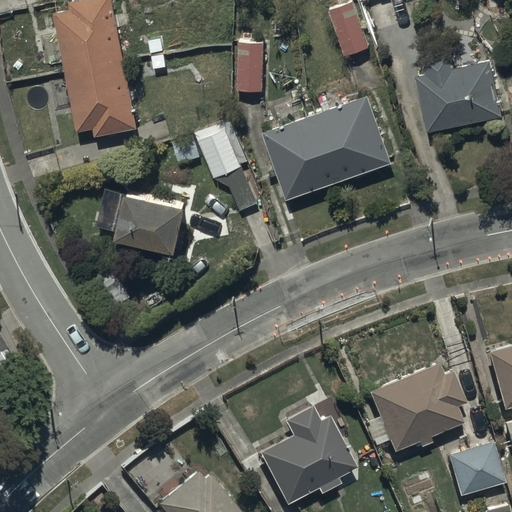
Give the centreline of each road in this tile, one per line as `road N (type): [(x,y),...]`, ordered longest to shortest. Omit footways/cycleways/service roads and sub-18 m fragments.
road 1 (residential): [(112,402),(319,287),(511,231)]
road 2 (residential): [(0,223),(55,323),(112,402)]
road 3 (residential): [(0,508),(112,402)]
